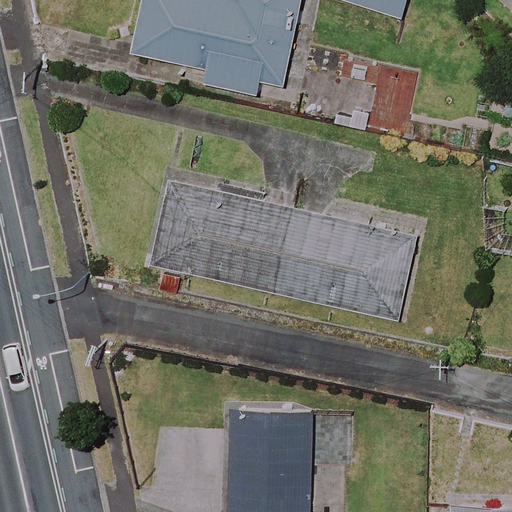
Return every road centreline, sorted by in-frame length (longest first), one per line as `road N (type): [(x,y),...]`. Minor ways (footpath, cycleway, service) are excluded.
road 1 (residential): [(511,392),(95,306),(0,325)]
road 2 (secondary): [(28,511),(0,382)]
